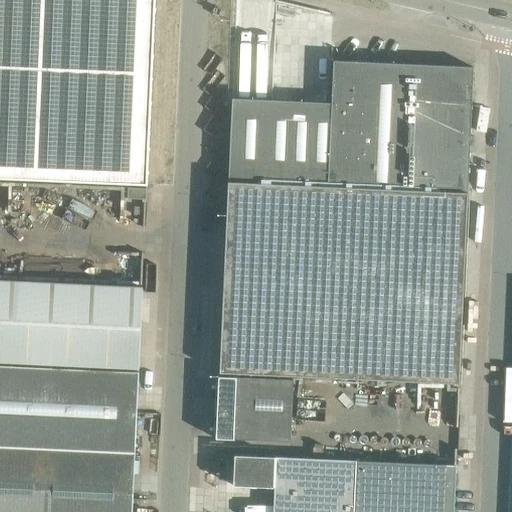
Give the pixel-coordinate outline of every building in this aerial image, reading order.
[(0,0),(0,178),(146,185),(154,0),(0,0)] [(219,373),(456,383),(459,384),(467,188),(473,67),(413,64),(333,61),(331,61),(331,103),(232,98),(228,182),(227,182),(219,373)] [(146,189),(127,187),(126,199),(145,200),(146,189)] [(138,369),(142,288),(71,284),(0,280),(0,362),(67,365),(138,369)] [(0,365),(0,511),(131,511),(138,374),(138,372),(67,369),(0,365)] [(293,380),(218,377),(217,400),(215,438),(289,442),(293,380)] [(275,457),(234,455),(233,486),(273,487),(275,457)] [(353,511),(354,500),(355,461),(276,457),(272,511),(353,511)] [(455,465),(355,461),(354,500),(453,505),(455,465)] [(354,500),(353,511),(453,511),(453,505),(354,500)]
